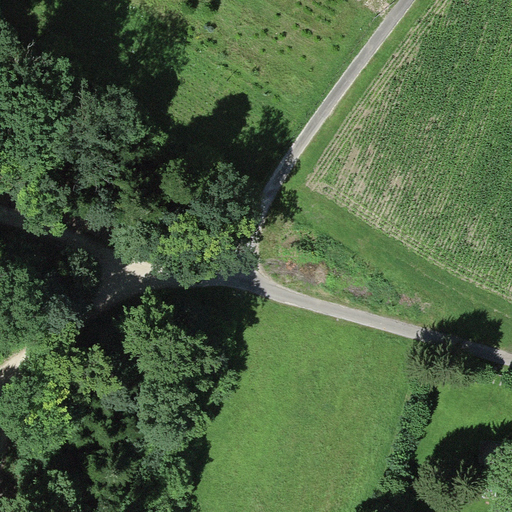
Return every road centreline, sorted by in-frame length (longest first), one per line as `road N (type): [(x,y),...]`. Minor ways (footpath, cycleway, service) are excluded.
road 1 (track): [(230,275),(275,177),(405,0)]
road 2 (track): [(230,275),(511,358)]
road 3 (track): [(0,436),(9,370),(156,264)]
road 4 (track): [(0,212),(156,264),(230,275)]
